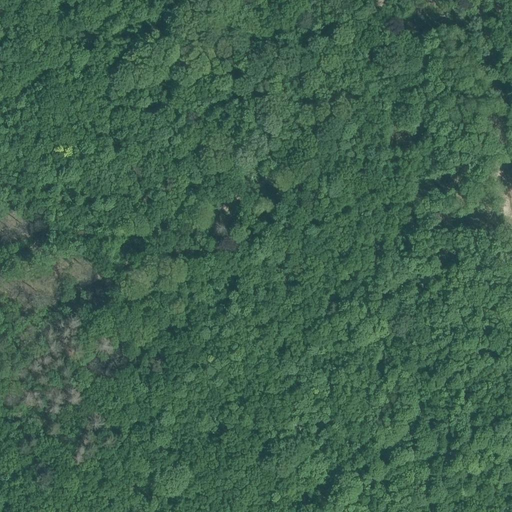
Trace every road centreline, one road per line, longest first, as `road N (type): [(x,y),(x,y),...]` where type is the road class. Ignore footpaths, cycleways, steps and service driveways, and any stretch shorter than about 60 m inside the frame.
road 1 (unknown): [(434,0),(419,128),(448,269),(431,307),(438,430),(475,485),(511,505)]
road 2 (unclassified): [(0,108),(44,86),(141,0)]
